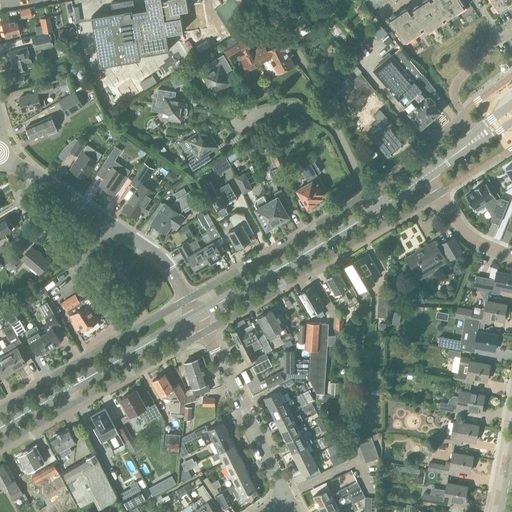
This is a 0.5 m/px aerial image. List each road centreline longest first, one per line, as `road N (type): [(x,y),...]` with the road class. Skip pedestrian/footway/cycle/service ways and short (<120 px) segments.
road 1 (residential): [(461,118),(359,201),(189,299)]
road 2 (tertiary): [(196,315),(428,175)]
road 3 (residential): [(205,332),(438,195)]
road 4 (residential): [(189,299),(155,253),(2,152)]
road 5 (residential): [(189,299),(0,409)]
road 6 (residential): [(285,496),(205,332)]
road 7 (tertiary): [(65,391),(196,315)]
road 8 (residential): [(75,406),(205,332)]
road 9 (residential): [(461,118),(455,82),(493,36),(477,0)]
road 10 (unknown): [(111,225),(84,262),(85,273),(126,335)]
